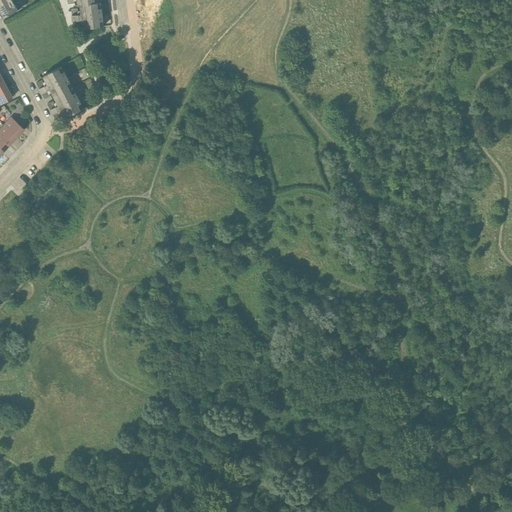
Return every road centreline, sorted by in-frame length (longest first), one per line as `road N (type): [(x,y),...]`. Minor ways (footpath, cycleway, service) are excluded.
road 1 (track): [(403,424),(401,300),(386,244),(356,176),(276,72),(290,0)]
road 2 (track): [(119,280),(104,341),(109,367),(160,398),(253,406),(334,364),(374,375),(402,394)]
road 3 (track): [(403,424),(382,462),(340,490),(240,483),(197,511)]
road 4 (track): [(148,199),(200,64),(257,0)]
road 5 (residential): [(44,129),(68,128),(135,93),(130,0)]
road 6 (track): [(105,511),(0,454)]
road 7 (track): [(480,511),(462,476),(403,424)]
